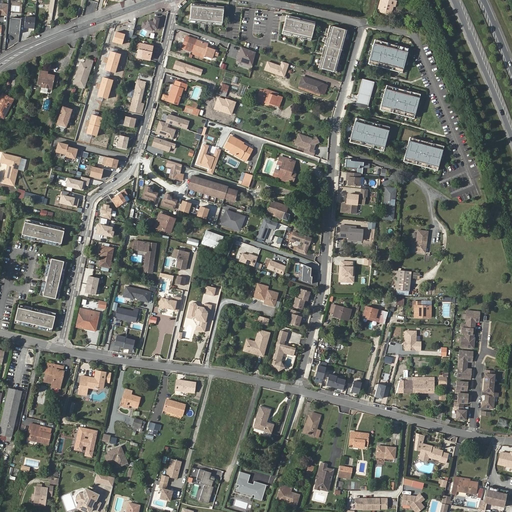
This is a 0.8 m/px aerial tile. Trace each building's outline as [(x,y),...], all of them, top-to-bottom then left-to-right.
[(391,3),(385,1),(382,12),(388,14),(391,3)] [(1,3),(1,16),(9,16),(9,3),(1,3)] [(223,7),(191,3),(189,22),(221,26),(223,7)] [(315,22),(286,15),(282,34),(310,41),(315,22)] [(160,18),(154,16),(153,21),(147,19),(147,22),(143,21),(141,27),(146,28),(145,29),(153,31),(154,29),(158,29),(160,18)] [(34,29),(35,18),(25,17),(24,28),(34,29)] [(19,34),(21,19),(10,18),(9,34),(15,35),(16,33),(19,34)] [(348,31),(329,26),(327,35),(318,68),(336,73),(348,31)] [(125,34),(115,31),(112,42),(122,45),(125,34)] [(211,59),(214,49),(207,46),(207,44),(190,37),(186,49),(194,52),(194,50),(197,51),(204,54),(204,56),(211,59)] [(370,61),(404,70),(410,46),(377,37),(370,61)] [(140,44),(137,58),(150,60),(152,46),(140,44)] [(257,52),(240,47),(236,60),(253,65),(257,52)] [(121,54),(110,51),(105,70),(116,73),(121,54)] [(85,63),(81,62),(74,83),(85,87),(92,62),(86,60),(85,63)] [(202,70),(175,60),(173,69),(186,73),(187,71),(200,75),(202,70)] [(280,67),(267,62),(264,70),(285,77),(290,64),(282,62),(280,67)] [(42,68),(37,82),(42,83),(41,85),(52,89),(56,74),(49,73),(50,70),(42,68)] [(369,103),(375,79),(364,76),(357,100),(369,103)] [(113,80),(103,77),(97,96),(108,99),(113,80)] [(302,77),(299,86),(322,93),(325,84),(302,77)] [(187,84),(175,81),(174,86),(172,85),(169,95),(165,94),(163,99),(177,103),(182,89),(185,90),(187,84)] [(381,107),(415,116),(422,92),(387,82),(381,107)] [(229,86),(222,84),(220,90),(227,92),(229,86)] [(131,111),(138,113),(144,87),(136,85),(134,91),(133,97),(130,111),(131,111)] [(260,90),(256,99),(279,107),(282,97),(277,95),(277,96),(263,92),(260,90)] [(0,115),(4,118),(13,99),(2,93),(0,98),(0,115)] [(236,102),(218,96),(214,109),(231,115),(236,102)] [(69,123),(72,114),(69,113),(71,109),(63,106),(58,119),(59,120),(57,125),(64,128),(66,122),(69,123)] [(103,117),(92,114),(86,134),(97,137),(103,117)] [(189,121),(169,114),(166,123),(168,123),(186,129),(189,121)] [(136,117),(126,115),(124,124),(134,127),(136,117)] [(350,139),(384,149),(391,125),(356,115),(350,139)] [(166,123),(160,121),(155,133),(172,139),(175,130),(167,127),(168,123),(166,123)] [(314,146),(315,143),(312,139),(298,134),(295,144),(305,148),(304,152),(312,155),(314,150),(313,150),(311,150),(312,147),(314,146)] [(128,136),(120,135),(117,146),(126,147),(128,136)] [(239,142),(239,140),(230,135),(224,146),(229,149),(229,150),(235,154),(235,153),(240,155),(245,145),(242,143),(239,142)] [(403,159),(437,169),(444,145),(410,135),(403,159)] [(175,144),(155,137),(152,146),(169,151),(170,147),(174,148),(175,144)] [(68,144),(58,141),(55,151),(65,154),(64,156),(74,159),(77,148),(67,146),(68,144)] [(209,146),(203,144),(196,164),(209,168),(208,173),(213,174),(221,149),(215,148),(212,156),(206,154),(209,146)] [(235,153),(235,154),(245,159),(251,148),(245,145),(240,155),(235,153)] [(10,181),(15,182),(21,159),(3,154),(0,163),(8,165),(5,177),(11,178),(10,181)] [(118,159),(105,155),(102,164),(116,167),(118,159)] [(294,162),(279,157),(277,164),(281,166),(279,171),(274,170),(273,175),(292,181),(294,174),(290,173),(294,162)] [(369,167),(370,162),(363,161),(363,160),(350,159),(350,157),(346,157),(345,157),(344,164),(345,165),(357,166),(356,172),(360,172),(362,172),(363,166),(369,167)] [(179,173),(181,163),(168,159),(166,166),(171,167),(169,177),(182,179),(183,174),(179,173)] [(102,168),(92,166),(89,175),(100,178),(102,168)] [(358,185),(360,172),(356,172),(346,170),(346,175),(348,175),(347,183),(358,185)] [(193,174),(189,186),(223,198),(224,197),(236,201),(240,192),(228,188),(228,187),(193,174)] [(80,181),(67,178),(65,186),(81,190),(82,185),(89,187),(91,178),(81,176),(80,181)] [(154,200),(157,191),(154,190),(154,188),(154,187),(152,186),(150,187),(149,187),(150,185),(146,184),(142,194),(143,196),(154,200)] [(127,192),(125,189),(115,195),(116,196),(112,198),(116,206),(126,200),(123,196),(127,193),(127,192)] [(24,192),(23,199),(24,199),(43,204),(44,197),(24,192)] [(174,208),(177,199),(173,198),(174,196),(173,195),(171,194),(170,195),(168,195),(169,193),(165,192),(162,202),(162,204),(174,208)] [(364,194),(360,194),(347,193),(346,201),(341,200),(341,209),(356,210),(357,200),(364,201),(364,194)] [(384,208),(392,209),(394,194),(385,193),(384,208)] [(79,199),(61,194),(58,204),(77,208),(79,199)] [(183,200),(180,209),(188,211),(189,210),(190,205),(191,203),(183,200)] [(270,201),(266,213),(287,220),(288,215),(284,213),(286,206),(275,202),(274,203),(270,201)] [(109,204),(104,203),(103,206),(102,206),(100,211),(103,212),(101,217),(110,219),(112,209),(111,208),(108,208),(109,204)] [(200,208),(190,205),(189,210),(199,213),(200,208)] [(209,209),(201,206),(200,208),(199,213),(198,214),(206,217),(209,209)] [(239,231),(244,216),(230,212),(228,218),(223,216),(220,224),(239,231)] [(163,228),(171,230),(175,219),(160,213),(155,227),(162,230),(163,228)] [(60,246),(64,228),(25,219),(21,237),(60,246)] [(268,219),(266,226),(272,228),(279,230),(281,224),(268,219)] [(112,227),(97,224),(95,234),(112,237),(114,232),(111,231),(112,227)] [(362,234),(362,229),(355,228),(349,227),(350,225),(341,224),(339,235),(348,236),(348,238),(358,239),(359,234),(362,234)] [(272,228),(266,226),(261,238),(268,241),(272,228)] [(413,240),(412,250),(426,251),(428,230),(418,229),(417,240),(413,240)] [(222,235),(205,230),(201,242),(218,248),(222,235)] [(293,231),(290,240),(294,241),(295,239),(304,241),(303,246),(299,245),(298,249),(307,252),(311,236),(293,231)] [(156,244),(135,240),(134,248),(148,250),(147,254),(146,254),(143,271),(150,272),(156,244)] [(101,252),(99,265),(110,267),(114,248),(100,246),(99,251),(101,252)] [(179,251),(177,259),(183,261),(180,270),(189,272),(192,262),(191,261),(191,260),(193,260),(194,255),(179,251)] [(249,255),(242,253),(239,261),(255,267),(258,257),(249,253),(249,255)] [(58,298),(67,261),(48,257),(39,293),(58,298)] [(287,266),(271,260),(267,269),(283,275),(287,266)] [(352,262),(341,261),(341,265),(340,265),(339,272),(340,272),(340,275),(339,275),(339,281),(348,281),(348,278),(351,276),(352,266),(351,266),(352,262)] [(311,268),(301,264),(301,280),(311,283),(311,268)] [(411,270),(399,269),(397,288),(409,289),(411,270)] [(98,278),(88,276),(85,293),(95,295),(98,278)] [(190,280),(182,278),(179,286),(188,288),(190,280)] [(268,287),(257,284),(253,297),(264,300),(267,290),(268,287)] [(152,293),(126,286),(123,297),(135,300),(135,298),(138,299),(138,300),(149,303),(152,293)] [(220,289),(210,286),(208,294),(218,297),(220,289)] [(301,310),(304,300),(306,301),(309,292),(299,289),(297,298),(294,298),(292,307),(301,310)] [(277,293),(267,290),(264,300),(263,303),(273,306),(277,293)] [(181,313),(184,299),(176,296),(175,300),(163,297),(162,299),(160,304),(161,304),(160,307),(166,309),(166,308),(176,311),(181,313)] [(389,299),(381,297),(379,303),(387,305),(389,299)] [(422,315),(431,315),(431,305),(422,305),(422,301),(412,301),(412,305),(414,305),(414,316),(422,316),(422,315)] [(194,303),(191,314),(197,316),(200,322),(201,322),(200,325),(202,326),(201,330),(207,332),(211,317),(212,317),(215,306),(208,304),(207,307),(201,305),(199,303),(196,302),(194,303)] [(52,331),(56,312),(19,304),(15,322),(52,331)] [(348,320),(350,309),(332,304),(330,311),(334,313),(333,315),(348,320)] [(362,317),(378,321),(381,311),(365,306),(362,317)] [(138,312),(118,308),(116,317),(136,322),(138,312)] [(299,327),(301,317),(298,316),(299,312),(291,310),(287,324),(299,327)] [(472,342),(473,333),(471,333),(472,328),(474,328),(474,320),(477,321),(477,315),(478,315),(479,311),(466,310),(465,320),(466,320),(465,323),(461,323),(460,332),(464,332),(464,336),(461,336),(460,346),(473,347),(473,342),(472,342)] [(378,321),(384,323),(387,313),(381,311),(378,321)] [(86,325),(86,328),(96,330),(99,315),(95,314),(94,316),(80,314),(78,323),(86,325)] [(287,330),(280,329),(275,347),(276,348),(272,362),(273,362),(273,364),(276,365),(278,369),(284,365),(281,359),(283,351),(293,353),(295,346),(283,343),(285,338),(287,330)] [(407,330),(407,341),(407,343),(407,348),(416,348),(417,330),(407,330)] [(253,343),(247,342),(245,350),(257,354),(257,357),(261,358),(268,335),(256,332),(253,343)] [(126,338),(117,336),(115,346),(124,349),(126,339),(126,338)] [(135,341),(126,339),(124,349),(123,349),(133,351),(135,341)] [(247,342),(244,341),(241,352),(257,357),(257,354),(245,350),(247,342)] [(469,373),(469,368),(466,367),(466,360),(470,360),(470,355),(471,355),(472,351),(459,349),(456,376),(469,378),(470,373),(469,373)] [(56,369),(49,367),(45,367),(44,373),(47,374),(46,380),(46,384),(54,385),(62,386),(65,371),(64,371),(65,367),(57,365),(56,369)] [(325,367),(317,365),(314,376),(322,378),(325,367)] [(492,391),(494,373),(493,373),(494,369),(485,369),(483,390),(489,391),(489,395),(485,394),(484,401),(482,401),(482,406),(493,408),(494,395),(497,395),(498,392),(492,391)] [(95,380),(81,378),(78,396),(87,398),(88,389),(101,392),(104,389),(105,384),(109,385),(111,375),(96,372),(95,380)] [(336,375),(329,374),(326,384),(333,386),(336,377),(336,375)] [(442,396),(445,396),(446,375),(438,375),(438,384),(442,384),(442,396)] [(345,379),(336,377),(333,386),(342,388),(345,379)] [(412,379),(412,393),(434,393),(434,377),(417,377),(417,379),(412,379)] [(403,392),(412,393),(412,379),(407,379),(404,379),(403,392)] [(361,382),(353,380),(351,390),(358,392),(361,382)] [(466,402),(467,393),(464,392),(464,389),(466,389),(467,381),(456,380),(455,392),(458,392),(457,401),(454,401),(453,408),(456,408),(455,417),(465,418),(465,409),(462,409),(463,401),(466,402)] [(178,382),(177,392),(195,395),(197,385),(178,382)] [(386,385),(378,383),(374,395),(382,397),(386,385)] [(38,403),(44,404),(46,386),(39,385),(38,403)] [(0,426),(0,433),(11,436),(21,391),(9,388),(0,426)] [(122,405),(129,407),(139,410),(141,400),(131,397),(133,393),(126,391),(122,405)] [(183,416),(186,405),(168,400),(165,411),(183,416)] [(273,409),(262,406),(255,428),(274,433),(277,424),(269,422),(273,409)] [(308,423),(305,432),(314,435),(320,413),(312,410),(311,414),(308,413),(306,422),(308,423)] [(143,434),(146,424),(136,422),(134,428),(136,429),(135,432),(143,434)] [(33,440),(37,424),(31,423),(29,433),(32,434),(31,440),(33,440)] [(40,424),(37,424),(33,440),(39,441),(38,443),(43,443),(46,431),(45,431),(39,430),(40,424)] [(160,426),(154,424),(151,433),(158,435),(160,426)] [(96,441),(98,436),(89,434),(90,432),(80,430),(78,438),(80,438),(77,452),(82,453),(84,447),(89,449),(87,457),(93,458),(95,447),(94,447),(95,441),(96,441)] [(10,441),(11,436),(0,433),(0,439),(3,440),(10,441)] [(353,445),(363,446),(366,447),(367,434),(357,433),(357,434),(354,434),(354,433),(350,433),(349,448),(353,448),(353,445)] [(110,442),(111,435),(104,434),(103,441),(110,442)] [(423,444),(421,454),(430,456),(429,458),(440,461),(440,462),(446,464),(448,454),(442,453),(443,451),(434,448),(434,447),(423,444)] [(376,458),(394,460),(395,449),(377,447),(376,458)] [(121,449),(108,454),(112,463),(116,462),(118,469),(128,465),(121,449)] [(511,453),(500,451),(497,465),(511,468),(511,453)] [(177,480),(182,463),(172,460),(167,478),(162,476),(159,489),(163,490),(160,500),(170,502),(172,492),(166,491),(169,478),(177,480)] [(321,462),(314,487),(328,491),(333,470),(326,468),(327,464),(321,462)] [(306,472),(312,473),(314,465),(308,463),(306,472)] [(205,486),(201,500),(210,503),(215,486),(213,486),(214,483),(215,484),(217,478),(212,476),(213,473),(201,469),(198,479),(207,482),(206,485),(207,485),(206,486),(205,486)] [(116,480),(98,476),(95,485),(114,489),(116,480)] [(253,480),(252,484),(251,485),(246,483),(246,482),(247,479),(240,477),(238,484),(239,484),(238,489),(253,494),(252,496),(260,499),(264,484),(253,480)] [(476,495),(478,483),(470,482),(462,480),(461,484),(457,483),(457,485),(451,484),(450,491),(456,492),(476,495)] [(45,503),(47,493),(47,491),(52,492),(53,484),(47,483),(47,486),(37,484),(34,499),(40,500),(40,502),(45,503)] [(235,483),(232,491),(241,494),(252,497),(252,496),(253,494),(242,491),(238,489),(239,484),(238,484),(235,483)] [(281,493),(279,492),(277,500),(287,503),(288,502),(296,504),(299,494),(291,491),(292,487),(282,484),(281,488),(282,489),(281,493)] [(486,491),(484,503),(503,506),(505,494),(486,491)] [(97,498),(88,494),(86,494),(85,498),(83,498),(80,504),(81,506),(79,509),(80,511),(82,511),(91,511),(92,511),(92,509),(94,504),(96,503),(98,500),(97,498)] [(415,498),(402,496),(401,506),(409,507),(414,511),(417,511),(423,507),(420,503),(424,500),(419,495),(415,498)] [(450,504),(451,497),(444,495),(443,502),(450,504)] [(386,498),(355,499),(355,509),(386,508),(386,498)] [(397,499),(389,499),(389,508),(397,508),(397,499)]
